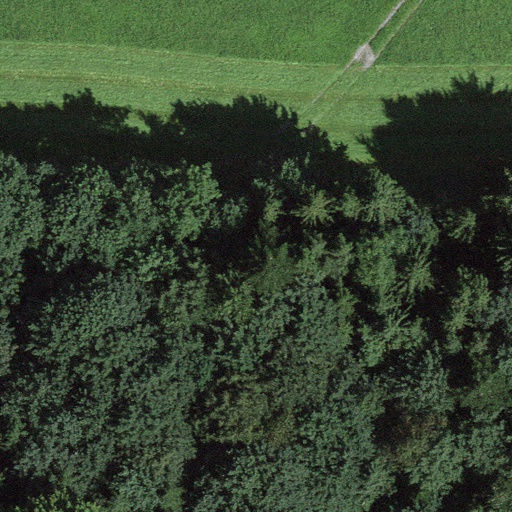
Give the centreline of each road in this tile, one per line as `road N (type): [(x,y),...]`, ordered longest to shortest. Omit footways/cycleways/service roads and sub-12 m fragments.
road 1 (track): [(409,0),(351,69),(226,177),(142,193),(0,190)]
road 2 (track): [(353,511),(0,345)]
